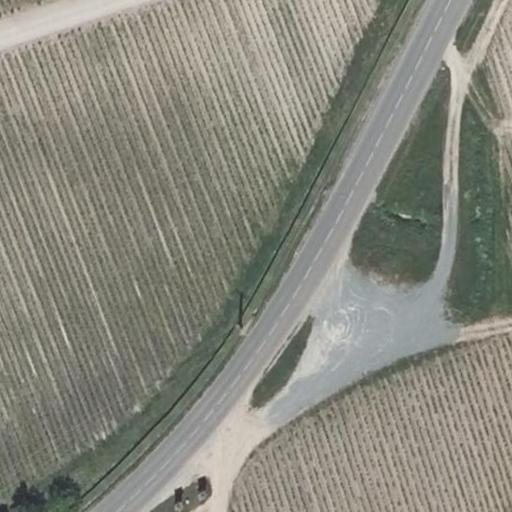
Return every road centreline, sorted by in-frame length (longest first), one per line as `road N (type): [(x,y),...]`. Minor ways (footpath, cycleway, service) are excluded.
road 1 (tertiary): [(114,511),(253,358),(317,259),(452,0)]
road 2 (track): [(511,323),(379,358),(307,390),(255,427),(231,457),(212,511)]
road 3 (track): [(499,0),(457,101),(442,276),(408,349)]
